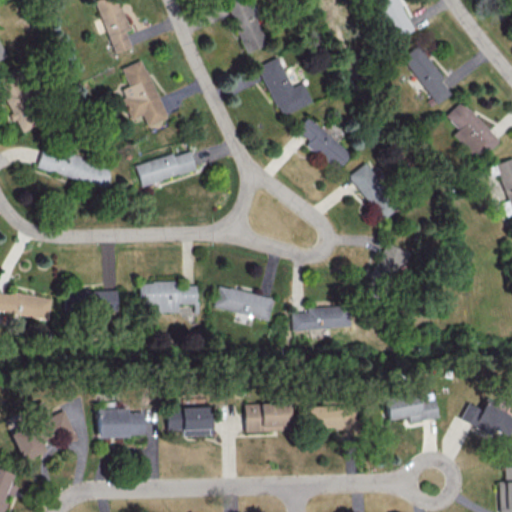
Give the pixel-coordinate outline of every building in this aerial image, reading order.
[(95,0),(110,53),(130,48),(125,30),(126,30),(117,0),(95,0)] [(244,52),(265,44),(248,0),(237,0),(226,4),(244,52)] [(397,0),(374,0),(391,39),(411,30),(397,0)] [(434,104),(450,92),(416,44),(400,55),(434,104)] [(256,64),(277,115),(310,102),(302,82),(289,87),(276,56),(256,64)] [(127,85),(117,89),(129,118),(141,114),(145,125),(165,117),(141,58),(119,67),(127,85)] [(0,91),(18,132),(37,123),(13,70),(0,75),(0,91)] [(443,115),(456,129),(451,133),(476,160),(497,139),(459,99),(443,115)] [(303,144),(336,169),(349,151),(304,116),(294,130),(307,140),(303,144)] [(132,164),(139,185),(193,169),(187,150),(171,155),(171,152),(132,164)] [(503,215),(511,213),(511,215),(511,156),(493,163),(505,199),(499,201),(503,215)] [(370,206),(388,193),(364,161),(347,174),(370,206)] [(396,262),(401,264),(407,252),(384,241),(368,274),(387,282),(396,262)] [(193,282),(137,282),(137,303),(155,303),(155,311),(175,311),(175,303),(194,302),(193,282)] [(265,319),(270,297),(215,284),(210,306),(265,319)] [(114,289),(61,290),(62,311),(115,310),(114,289)] [(0,310),(45,318),(48,299),(0,290),(0,310)] [(289,329),(348,326),(347,303),(304,306),(304,311),(288,312),(289,329)] [(62,409),(46,415),(40,401),(27,407),(32,421),(7,431),(19,460),(42,450),(39,442),(57,435),(61,443),(74,438),(62,409)] [(242,431),(287,429),(286,401),(241,402),(242,431)] [(487,433),(488,429),(502,435),(511,416),(481,403),(478,408),(463,402),(455,420),(487,433)] [(350,427),(349,405),(305,405),(305,428),(350,427)] [(164,429),(179,429),(179,435),(209,434),(209,406),(163,407),(164,429)] [(94,436),(141,435),(140,407),(94,409),(94,436)] [(511,509),(511,480),(511,465),(500,466),(500,480),(494,481),(495,510),(511,509)] [(0,511),(1,511),(6,498),(9,499),(13,486),(7,483),(11,472),(0,468),(0,511)]
